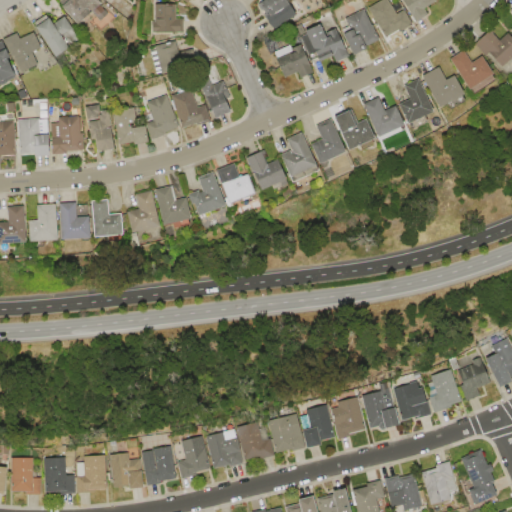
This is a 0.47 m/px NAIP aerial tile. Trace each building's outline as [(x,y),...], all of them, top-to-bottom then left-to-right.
[(99,0),(89,10),(88,9),(77,19),(65,6),(71,0),(99,0)] [(266,0),(291,0),(300,15),(276,30),(269,18),(267,20),(258,5),(266,0)] [(384,0),(389,0),(398,15),(406,10),(415,25),(402,33),(400,31),(387,39),(368,9),(384,0)] [(440,0),(427,8),(431,15),(418,23),(410,10),(408,12),(401,0),(440,0)] [(155,4),(179,4),(179,13),(186,13),(186,34),(166,34),(166,36),(156,36),(155,4)] [(365,9),(382,40),(369,47),(371,50),(358,57),(344,33),(351,29),(346,19),(365,9)] [(51,18),(54,23),(65,16),(81,42),(55,58),(36,27),(51,18)] [(323,22),(328,33),(339,27),(353,57),(342,62),(338,56),(322,64),(317,54),(311,57),(301,37),(307,34),(306,31),(323,22)] [(497,30),(507,41),(511,36),(511,66),(507,71),(482,43),(497,30)] [(17,32),(21,39),(34,32),(42,47),(33,52),(35,56),(34,57),(38,64),(22,73),(15,59),(14,60),(4,43),(6,42),(5,39),(17,32)] [(157,47),(174,42),(181,70),(165,74),(157,47)] [(319,74),(292,87),(283,69),(282,70),(274,54),(291,46),(299,62),(310,57),(319,74)] [(0,85),(0,55),(1,55),(0,53),(7,49),(20,75),(0,85)] [(455,59),(469,49),(478,63),(489,56),(502,75),(478,92),(455,59)] [(427,76),(444,67),(452,81),(461,76),(472,95),(446,109),(427,76)] [(424,78),(441,114),(415,126),(404,104),(415,99),(409,86),(424,78)] [(202,86),(213,81),(215,86),(225,81),(234,99),(231,100),(236,111),(219,120),(202,86)] [(173,96),(192,89),(200,108),(207,105),(214,121),(200,127),(199,124),(186,129),(173,96)] [(167,95),(180,129),(153,140),(146,122),(154,119),(148,102),(167,95)] [(370,104),(383,97),(391,112),(402,107),(412,126),(387,139),(370,104)] [(108,109),(112,129),(116,129),(119,149),(98,153),(96,140),(91,141),(85,106),(100,103),(101,110),(108,109)] [(114,109),(128,107),(128,108),(134,107),(137,120),(131,122),(135,143),(121,145),(114,109)] [(340,118),(357,110),(364,124),(373,119),(382,139),(356,152),(340,118)] [(81,115),(82,134),(84,134),(85,150),(68,150),(69,153),(55,154),(54,135),(51,135),(50,122),(58,122),(58,116),(81,115)] [(17,119),(40,118),(40,119),(48,119),(49,136),(53,136),(54,156),(37,157),(37,154),(19,155),(17,119)] [(335,118),(353,153),(326,166),(316,145),(328,140),(320,125),(335,118)] [(0,120),(14,120),(16,155),(4,156),(4,158),(0,158),(0,120)] [(306,133),(325,169),(299,182),(286,155),(298,149),(293,139),(306,133)] [(252,159),(269,150),(272,156),(270,157),(274,165),(284,159),(294,179),(267,193),(263,184),(261,185),(256,175),(259,174),(252,159)] [(221,171),(239,163),(246,179),(254,175),(263,194),(237,206),(221,171)] [(217,172),(233,208),(220,214),(219,212),(205,218),(199,204),(197,205),(193,195),(204,190),(206,193),(208,192),(202,179),(217,172)] [(159,190),(176,185),(181,201),(191,198),(200,225),(181,231),(179,224),(170,227),(159,190)] [(155,191),(164,228),(137,235),(131,213),(143,210),(139,195),(155,191)] [(94,201),(111,199),(113,215),(126,214),(128,236),(99,239),(94,201)] [(63,204),(79,203),(81,218),(93,217),(95,239),(66,242),(63,204)] [(39,206),(59,205),(63,241),(34,244),(32,221),(41,220),(39,206)] [(26,206),(29,243),(1,245),(0,234),(0,222),(10,222),(9,208),(26,206)] [(505,339),(511,356),(511,375),(507,378),(508,381),(494,387),(483,360),(496,355),(492,345),(505,339)] [(480,357),(490,382),(478,387),(482,397),(467,403),(460,386),(463,384),(457,370),(473,364),(471,361),(480,357)] [(451,369),(463,403),(434,413),(429,397),(431,396),(427,384),(432,382),(430,376),(451,369)] [(393,388),(418,381),(420,389),(424,388),(432,414),(412,420),(411,418),(403,421),(393,388)] [(362,395),(384,389),(386,396),(391,394),(395,408),(397,408),(402,426),(381,432),(379,428),(372,430),(362,395)] [(333,409),(339,407),(337,399),(357,393),(367,429),(356,432),(357,436),(339,441),(333,420),(336,419),(333,409)] [(327,404),(336,438),(324,442),(325,444),(309,448),(300,417),(307,415),(306,410),(327,404)] [(298,413),(308,448),(291,453),(290,450),(278,453),(269,421),(298,413)] [(236,427),(257,421),(263,441),(270,439),(275,456),(262,460),(261,456),(246,461),(236,427)] [(207,437),(223,433),(223,431),(235,428),(244,464),(226,469),(226,467),(216,470),(207,437)] [(203,436),(210,470),(196,473),(196,474),(181,478),(178,462),(186,460),(182,441),(203,436)] [(143,452),(154,450),(154,449),(172,446),(176,480),(161,482),(161,485),(148,487),(143,452)] [(482,449),(490,465),(492,463),(496,471),(493,473),(497,479),(494,480),(501,495),(479,505),(471,489),(476,487),(462,458),(482,449)] [(109,455),(129,453),(130,461),(142,460),(145,489),(132,491),(132,487),(113,489),(109,455)] [(105,455),(107,490),(97,491),(97,492),(78,493),(77,477),(77,463),(85,463),(84,457),(105,455)] [(11,457),(34,457),(34,478),(42,478),(42,495),(26,495),(26,492),(12,493),(11,457)] [(44,459),(66,458),(67,477),(75,476),(75,492),(62,493),(62,491),(46,492),(44,459)] [(452,461),(462,494),(456,496),(456,498),(434,505),(424,471),(438,467),(437,465),(452,461)] [(0,467),(9,468),(7,496),(0,495),(0,467)] [(416,472),(428,508),(424,509),(424,511),(398,511),(387,479),(401,474),(402,477),(416,472)] [(362,511),(355,489),(370,485),(369,483),(383,479),(389,497),(381,499),(384,511),(362,511)] [(324,511),(320,497),(349,488),(356,511),(354,511),(324,511)] [(290,511),(288,506),(297,504),(298,508),(306,505),(304,498),(317,494),(323,511),(290,511)]
